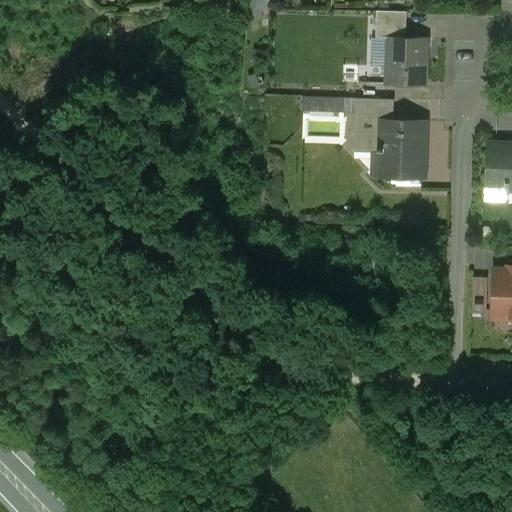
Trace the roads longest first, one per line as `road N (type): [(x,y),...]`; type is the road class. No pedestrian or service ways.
road 1 (residential): [(483,121),(462,121),(456,385),(511,386)]
road 2 (residential): [(483,121),(484,26),(511,26)]
